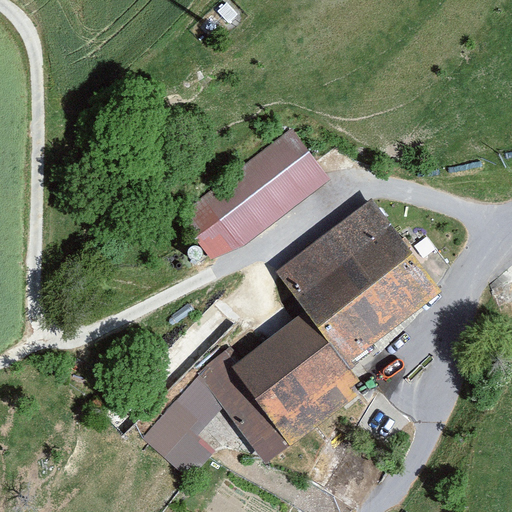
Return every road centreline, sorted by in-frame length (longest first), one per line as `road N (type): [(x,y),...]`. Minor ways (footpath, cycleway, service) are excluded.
road 1 (unclassified): [(0,3),(22,21),(35,53),(37,294),(44,320),(86,320),(216,266),(358,182),(394,179),(504,221)]
road 2 (unclassified): [(373,511),(427,443),(467,290),(504,221)]
